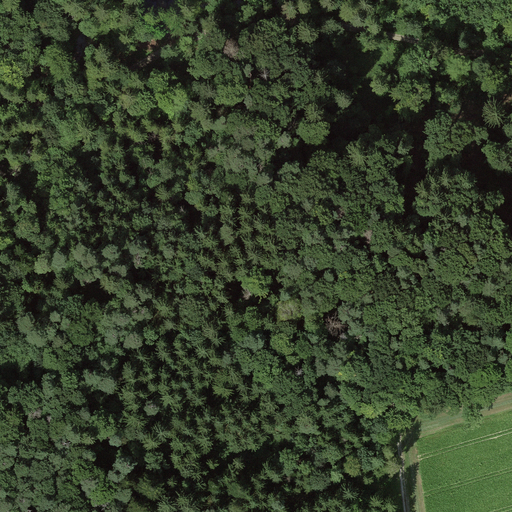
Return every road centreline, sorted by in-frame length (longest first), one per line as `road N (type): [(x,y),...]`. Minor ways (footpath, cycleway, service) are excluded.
road 1 (track): [(0,111),(91,93),(164,50),(261,20),(511,49)]
road 2 (track): [(407,511),(380,307)]
road 3 (track): [(380,307),(372,282),(353,274),(228,290)]
road 4 (track): [(387,350),(511,320)]
